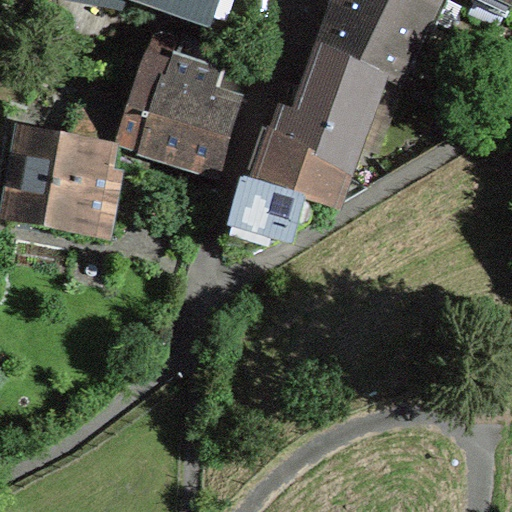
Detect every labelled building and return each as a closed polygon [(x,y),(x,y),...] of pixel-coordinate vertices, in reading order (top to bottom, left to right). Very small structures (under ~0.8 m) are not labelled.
[(221,0),(142,0),(213,25),(221,0)] [(338,0),(335,8),(322,47),(376,73),(396,82),(435,0),(338,0)] [(219,174),(237,108),(209,99),(227,51),(184,34),(180,42),(162,94),(145,151),(178,161),(219,174)] [(137,78),(116,142),(131,147),(145,151),(162,94),(180,42),(162,36),(152,40),(137,78)] [(376,73),(322,47),(304,98),(289,141),(341,169),(376,73)] [(108,190),(116,147),(24,129),(7,219),(102,236),(106,215),(110,190),(108,190)] [(289,141),(276,133),(265,163),(258,185),(303,198),(329,206),(341,169),(289,141)] [(293,231),(295,227),(299,227),(305,224),(309,219),(310,211),(308,205),(302,201),(303,198),(258,185),(243,181),(234,215),(225,245),(254,253),(293,231)]
